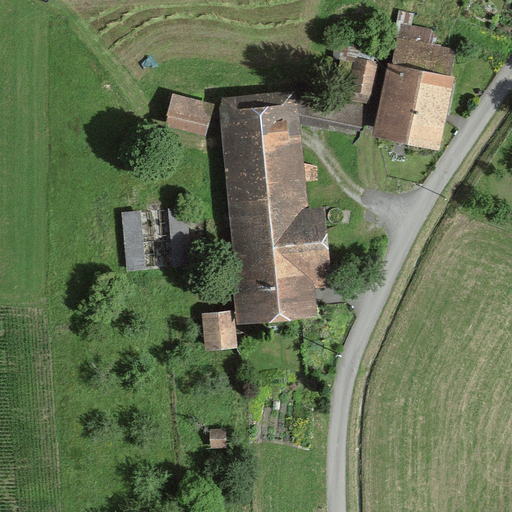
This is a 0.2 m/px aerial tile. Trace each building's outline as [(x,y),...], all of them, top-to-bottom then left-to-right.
[(375,63),(346,60),(342,91),(371,95),(375,63)] [(448,81),(381,69),(368,143),(435,155),(448,81)] [(293,88),(209,97),(233,332),(315,323),(311,289),(327,287),(319,210),(305,211),(293,88)] [(205,102),(164,94),(157,131),(198,138),(205,102)] [(367,118),(365,100),(302,108),(304,126),(367,118)] [(185,263),(180,206),(161,208),(166,265),(185,263)] [(125,208),(127,268),(145,267),(143,207),(125,208)] [(227,310),(195,314),(201,355),(232,351),(227,310)]
